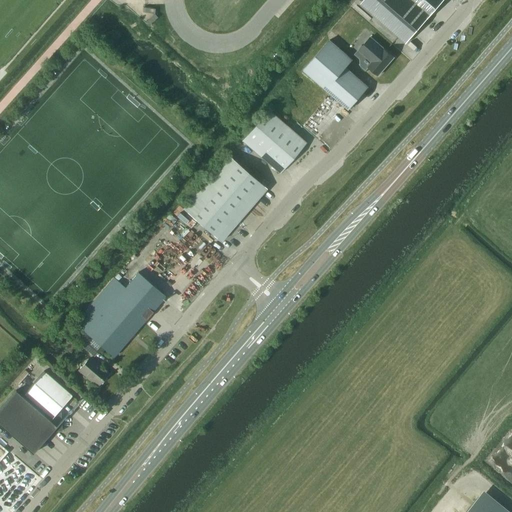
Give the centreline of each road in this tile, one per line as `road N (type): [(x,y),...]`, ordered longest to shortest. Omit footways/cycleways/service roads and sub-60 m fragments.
road 1 (unclassified): [(235,266),(473,0)]
road 2 (primary): [(280,303),(511,47)]
road 3 (unclassified): [(235,266),(23,511)]
road 4 (primary): [(102,511),(280,303)]
